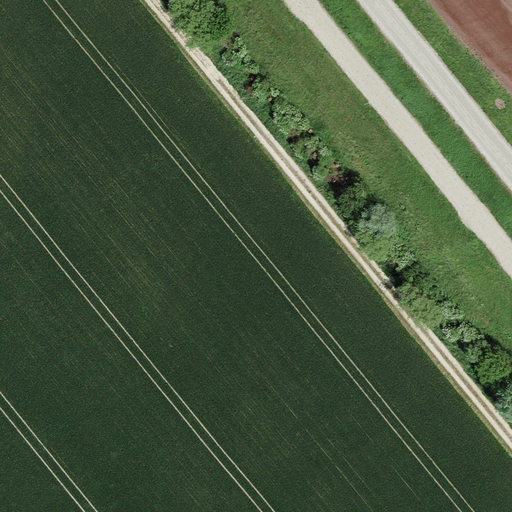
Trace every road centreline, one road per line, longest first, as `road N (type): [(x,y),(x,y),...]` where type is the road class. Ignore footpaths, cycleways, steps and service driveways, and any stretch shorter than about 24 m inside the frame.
road 1 (track): [(153,0),(511,438)]
road 2 (track): [(299,0),(511,261)]
road 3 (track): [(511,167),(376,0)]
